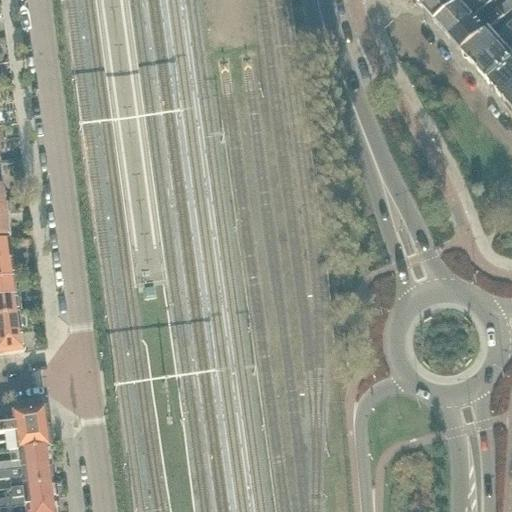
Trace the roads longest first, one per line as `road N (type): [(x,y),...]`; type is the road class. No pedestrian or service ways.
road 1 (residential): [(79,381),(34,0)]
road 2 (secondary): [(322,15),(335,86),(410,308)]
road 3 (secondary): [(443,292),(322,15)]
road 4 (residential): [(511,138),(404,13)]
road 5 (tertiary): [(367,511),(365,405),(411,382)]
road 6 (residential): [(97,511),(79,381)]
road 7 (secondary): [(489,511),(478,390)]
